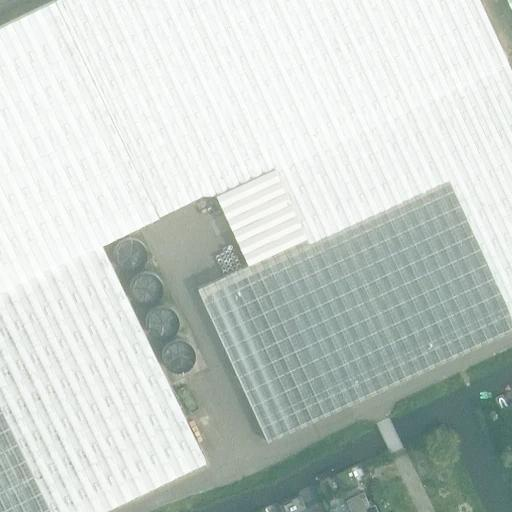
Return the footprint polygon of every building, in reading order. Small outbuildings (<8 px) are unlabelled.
[(0,292),(100,244),(141,225),(163,215),(212,191),(214,195),(214,196),(274,168),(284,190),(307,239),(247,265),(201,286),(271,440),(385,388),(511,329),(511,76),(477,0),(48,0),(25,12),(0,24),(0,292)] [(274,168),(214,196),(223,214),(247,265),(307,239),(284,190),(274,168)] [(0,292),(0,511),(98,511),(204,461),(100,244),(0,292)] [(166,290),(149,268),(128,283),(145,306),(166,290)] [(346,501),(328,510),(328,511),(372,511),(363,492),(345,500),(346,501)]
